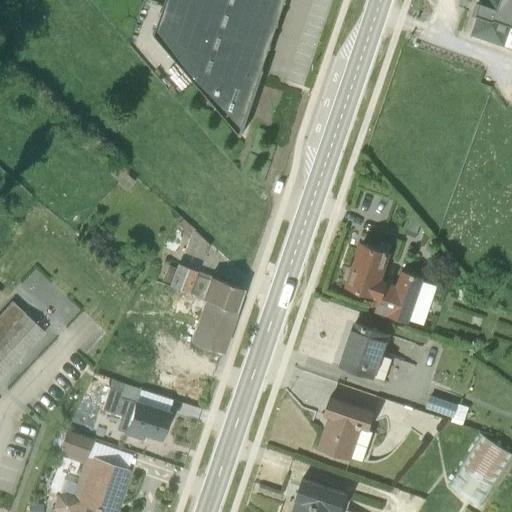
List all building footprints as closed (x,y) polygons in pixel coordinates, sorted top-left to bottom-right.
[(164,0),(153,34),(241,135),(263,69),(261,68),(284,0),(164,0)] [(475,18),(470,35),(511,49),(511,0),(481,0),(481,1),(477,0),(470,0),(466,15),(475,18)] [(133,182),(116,168),(111,174),(118,180),(116,183),(125,190),(133,182)] [(181,220),(175,226),(187,236),(191,231),(182,253),(202,260),(209,246),(181,220)] [(391,253),(361,243),(353,266),(348,267),(344,277),(348,281),(347,284),(379,296),(373,311),(408,323),(423,278),(400,271),(395,284),(388,281),(388,280),(382,277),(391,253)] [(242,289),(176,264),(175,268),(166,265),(160,281),(169,284),(168,285),(193,296),(234,311),(242,289)] [(193,296),(190,305),(198,308),(186,341),(220,352),(234,311),(193,296)] [(0,379),(43,333),(10,302),(0,313),(0,379)] [(388,334),(352,322),(337,366),(384,381),(391,359),(381,355),(388,334)] [(110,380),(101,410),(119,416),(115,430),(123,432),(122,434),(142,441),(143,436),(159,441),(163,428),(166,425),(168,422),(168,419),(168,416),(169,411),(167,411),(171,400),(110,380)] [(350,459),(351,457),(362,460),(372,432),(368,430),(374,412),(329,397),(322,415),(327,416),(316,448),(350,459)] [(64,431),(58,450),(59,451),(57,454),(82,463),(82,464),(75,484),(62,479),(52,507),(55,511),(112,511),(128,465),(87,452),(91,440),(65,431),(64,431)] [(453,483),(484,503),(511,458),(511,447),(485,431),(453,483)] [(340,511),(347,492),(301,478),(294,499),(296,499),(291,511),(340,511)]
